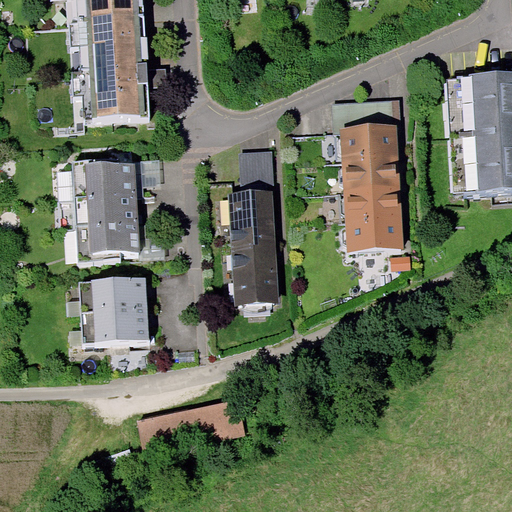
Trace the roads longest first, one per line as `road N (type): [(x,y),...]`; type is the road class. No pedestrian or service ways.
road 1 (residential): [(14,393),(136,389),(267,360),(511,253)]
road 2 (residential): [(494,0),(487,17),(465,31),(224,129),(196,112),(190,95),(185,0)]
